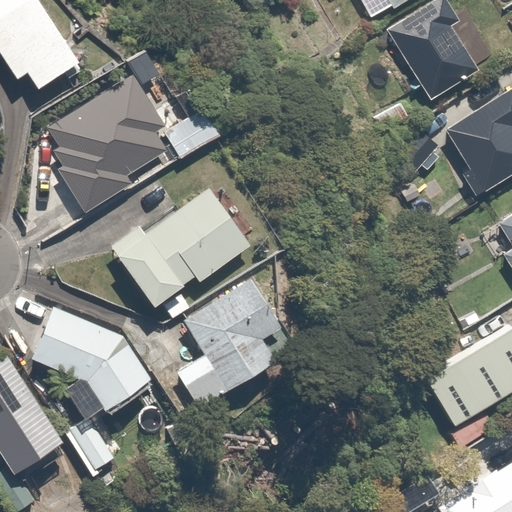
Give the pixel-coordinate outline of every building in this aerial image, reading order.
[(0,0),(0,27),(5,25),(40,79),(52,72),(62,88),(106,60),(67,0),(0,0)] [(325,0),(345,35),(406,0),(325,0)] [(430,6),(360,46),(405,123),(467,88),(440,42),(448,37),(430,6)] [(191,146),(148,73),(99,102),(115,129),(81,149),(108,194),(191,146)] [(511,103),(503,91),(425,142),(451,182),(442,188),(460,215),(511,180),(511,103)] [(0,95),(0,136),(19,124),(0,95)] [(225,107),(186,133),(201,156),(241,130),(225,107)] [(382,115),(351,131),(361,148),(391,132),(382,115)] [(139,246),(156,272),(178,304),(222,274),(226,281),(281,244),(237,180),(139,246)] [(511,286),(511,219),(481,237),(494,261),(480,268),(495,296),(511,286)] [(226,350),(184,377),(210,418),(307,356),(292,333),(314,319),(280,266),(203,315),(226,350)] [(119,409),(172,381),(143,331),(69,305),(60,333),(43,356),(82,371),(105,382),(119,409)] [(511,394),(511,344),(504,333),(418,388),(448,435),(511,394)] [(10,346),(0,353),(0,441),(29,480),(82,439),(10,346)] [(125,460),(100,422),(83,433),(107,471),(125,460)] [(453,501),(436,511),(511,511),(511,462),(477,485),(473,479),(449,495),(453,501)] [(41,511),(45,509),(23,479),(7,490),(23,511),(41,511)]
